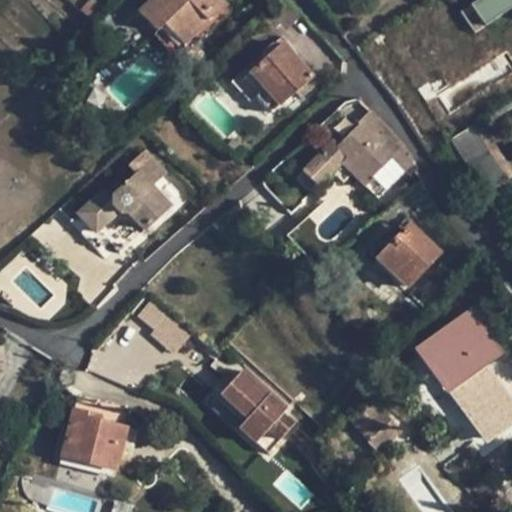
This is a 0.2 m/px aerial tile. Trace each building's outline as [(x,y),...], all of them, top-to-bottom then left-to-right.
[(97,12),(105,3),(100,0),(90,0),(87,4),(97,12)] [(182,47),(226,5),(221,0),(151,0),(138,12),(157,32),(163,26),(182,47)] [(284,31),(302,14),(286,0),(285,0),(269,17),(278,25),(284,31)] [(511,0),(481,0),(463,13),(469,21),(478,34),(511,10),(511,0)] [(511,10),(478,34),(469,21),(463,25),(478,47),(502,29),(506,35),(511,30),(511,10)] [(278,25),(269,17),(264,21),(273,30),(278,25)] [(439,60),(424,39),(387,64),(402,86),(439,60)] [(269,115),(311,78),(282,45),(247,76),(244,72),(230,84),(248,103),(254,99),(269,115)] [(429,106),(451,140),(476,124),(486,118),(464,83),(429,106)] [(386,130),(371,113),(360,124),(376,140),(386,130)] [(301,172),(303,174),(316,186),(317,188),(340,165),(362,185),(402,146),(386,130),(376,140),(360,124),(337,148),(331,142),(301,172)] [(476,124),(451,140),(484,195),(509,179),(476,124)] [(240,148),(232,140),(224,147),(233,155),(240,148)] [(160,173),(144,156),(130,169),(138,176),(108,203),(101,195),(79,215),(95,230),(87,238),(93,243),(104,234),(119,250),(166,207),(147,187),(160,173)] [(316,186),(303,174),(299,178),(311,190),(316,186)] [(95,230),(79,215),(72,222),(87,238),(95,230)] [(425,242),(408,226),(403,232),(420,248),(425,242)] [(405,289),(438,254),(425,242),(420,248),(403,232),(375,260),(405,289)] [(37,301),(14,281),(5,291),(29,311),(37,301)] [(153,332),(167,316),(149,302),(136,317),(153,332)] [(173,349),(187,333),(167,316),(153,332),(173,349)] [(447,337),(470,320),(468,316),(444,333),(447,337)] [(511,424),(511,404),(484,367),(498,357),(470,320),(447,337),(457,351),(425,373),(475,442),(481,438),(485,444),(511,424)] [(343,345),(354,338),(347,328),(337,335),(343,345)] [(285,411),(241,371),(219,395),(246,419),(238,428),(267,454),(293,425),(281,415),(285,411)] [(390,419),(375,404),(351,426),(366,442),(390,419)] [(60,458),(115,472),(118,458),(125,430),(97,422),(99,416),(72,409),(60,458)] [(384,461),(408,438),(390,419),(366,442),(384,461)] [(125,430),(118,458),(128,461),(135,432),(125,430)] [(485,444),(481,438),(475,442),(479,447),(485,444)] [(0,458),(10,465),(15,456),(5,449),(0,457),(0,458)] [(45,475),(50,459),(31,453),(26,468),(45,475)]
